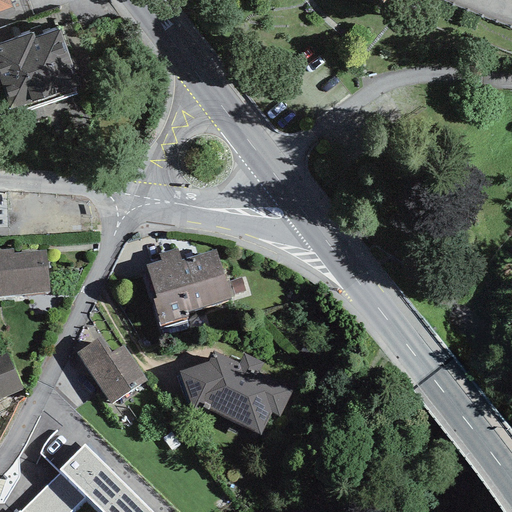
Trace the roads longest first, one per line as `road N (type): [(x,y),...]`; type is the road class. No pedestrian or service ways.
road 1 (tertiary): [(511,482),(300,210)]
road 2 (residential): [(0,463),(132,196)]
road 3 (residential): [(132,196),(282,215),(300,210)]
road 4 (tertiary): [(300,210),(208,89)]
road 5 (residential): [(0,183),(132,196)]
road 6 (residential): [(208,89),(132,196)]
